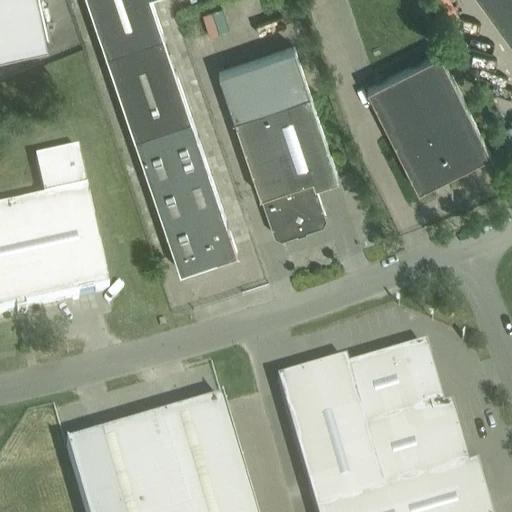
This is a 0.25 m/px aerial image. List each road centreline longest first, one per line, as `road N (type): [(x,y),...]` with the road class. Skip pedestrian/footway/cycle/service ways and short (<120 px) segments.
road 1 (unclassified): [(0,389),(192,341),(464,247)]
road 2 (unknown): [(249,321),(306,511)]
road 3 (unclassified): [(511,370),(464,247)]
